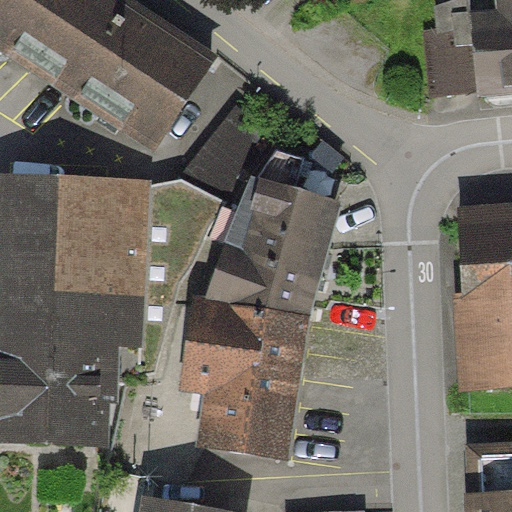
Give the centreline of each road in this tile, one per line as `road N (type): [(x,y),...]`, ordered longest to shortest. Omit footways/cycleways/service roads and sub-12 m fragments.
road 1 (residential): [(415,167),(424,511)]
road 2 (residential): [(415,167),(202,0)]
